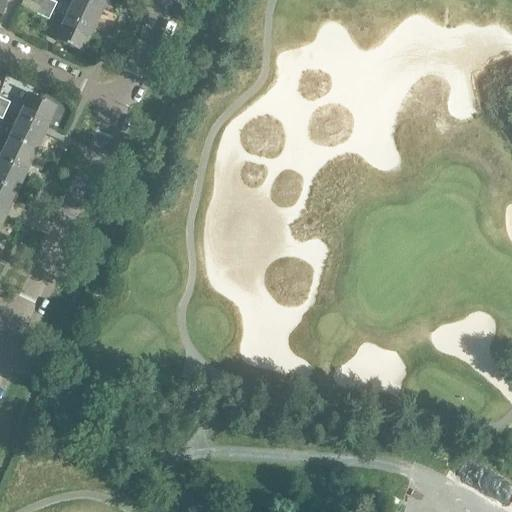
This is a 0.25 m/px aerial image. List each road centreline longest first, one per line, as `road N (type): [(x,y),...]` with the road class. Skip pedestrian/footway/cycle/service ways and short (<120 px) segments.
road 1 (residential): [(12,326),(119,97)]
road 2 (residential): [(0,51),(119,97)]
